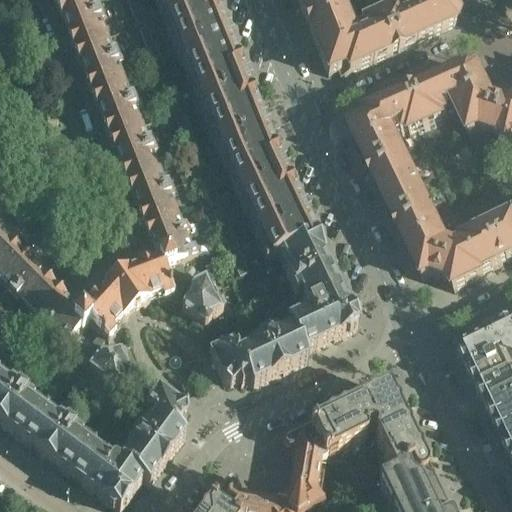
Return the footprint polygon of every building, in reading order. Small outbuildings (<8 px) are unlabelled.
[(80,0),(52,0),(57,10),(80,0)] [(100,18),(97,10),(94,11),(89,0),(80,0),(57,10),(62,25),(63,24),(66,32),(100,18)] [(121,10),(117,0),(110,3),(113,13),(121,10)] [(214,11),(209,0),(163,0),(167,7),(162,9),(170,27),(174,25),(179,38),(219,22),(214,11)] [(295,0),(319,56),(350,42),(342,24),(341,25),(340,20),(345,18),(343,12),(337,14),(335,8),(336,8),(332,0),(295,0)] [(448,2),(447,0),(410,0),(410,1),(408,2),(414,17),(448,2)] [(454,30),(457,23),(448,2),(414,17),(416,22),(407,26),(417,47),(454,30)] [(125,19),(121,10),(113,13),(117,22),(125,19)] [(417,47),(407,26),(404,17),(398,20),(397,16),(387,21),(388,23),(373,29),(373,27),(363,32),(364,36),(360,38),(362,43),(372,67),(417,47)] [(106,41),(100,27),(103,26),(100,18),(66,32),(68,38),(68,39),(74,54),(106,41)] [(145,18),(136,21),(139,28),(147,25),(145,18)] [(236,66),(219,24),(219,23),(219,22),(179,38),(185,52),(181,54),(188,71),(192,69),(198,82),(236,66)] [(147,25),(139,28),(142,36),(151,33),(147,25)] [(117,62),(114,55),(112,56),(106,41),(74,54),(80,69),(83,76),(117,62)] [(372,67),(362,43),(352,47),(350,42),(319,56),(328,79),(337,76),(340,81),(372,67)] [(138,54),(135,44),(128,47),(131,57),(138,54)] [(142,63),(138,54),(131,57),(135,66),(142,63)] [(123,85),(118,72),(121,71),(117,62),(83,76),(86,83),(85,83),(91,98),(123,85)] [(163,63),(154,67),(157,73),(166,69),(163,63)] [(250,100),(241,79),(242,79),(237,67),(236,67),(236,66),(198,82),(203,96),(199,98),(206,116),(210,114),(216,128),(255,112),(250,100)] [(166,69),(157,73),(160,81),(169,77),(166,69)] [(488,96),(479,77),(472,74),(435,91),(444,112),(454,108),(457,114),(488,96)] [(135,106),(132,98),(129,100),(123,85),(91,98),(97,113),(98,113),(101,120),(135,106)] [(156,98),(153,89),(145,92),(148,101),(156,98)] [(449,121),(444,112),(435,91),(391,110),(402,134),(405,140),(411,138),(412,141),(425,136),(426,137),(432,134),(431,133),(445,127),(443,123),(449,121)] [(511,111),(509,113),(494,108),(488,96),(457,114),(460,121),(465,119),(468,126),(464,129),(470,142),(482,136),(501,143),(506,154),(511,151),(511,111)] [(160,107),(156,98),(148,101),(152,110),(160,107)] [(141,129),(135,116),(138,115),(135,106),(101,120),(103,127),(109,142),(141,129)] [(181,107),(172,110),(175,117),(183,113),(181,107)] [(393,138),(402,134),(391,110),(358,125),(361,131),(351,135),(363,160),(396,145),(393,138)] [(272,155),(255,113),(255,112),(216,128),(222,141),(217,143),(224,159),(228,157),(235,172),(272,155)] [(183,113),(175,117),(178,125),(187,121),(183,113)] [(152,150),(149,142),(146,143),(141,129),(109,142),(115,157),(118,164),(152,150)] [(173,142),(169,133),(161,136),(165,145),(173,142)] [(177,151),(173,142),(165,145),(169,154),(177,151)] [(430,217),(421,197),(417,188),(407,168),(409,168),(406,161),(404,162),(396,145),(363,160),(411,259),(441,244),(443,243),(433,223),(436,222),(434,219),(433,216),(430,217)] [(158,173),(153,160),(156,159),(152,150),(118,164),(121,171),(120,171),(126,186),(158,173)] [(199,152),(191,155),(194,163),(202,159),(199,152)] [(288,188),(278,168),(279,168),(273,156),(272,155),(235,172),(242,188),(239,189),(246,207),(251,205),(257,218),(294,199),(289,188),(288,188)] [(202,159),(194,163),(197,170),(205,167),(202,159)] [(170,195),(166,185),(163,186),(158,173),(126,186),(132,201),(133,201),(136,208),(170,195)] [(191,186),(187,177),(179,180),(183,190),(191,186)] [(196,196),(191,186),(183,190),(188,200),(196,196)] [(176,218),(170,204),(173,202),(170,195),(136,208),(138,215),(144,231),(176,218)] [(313,241),(294,200),(294,199),(257,218),(262,231),(260,232),(267,250),(271,248),(276,260),(283,257),(313,241)] [(219,200),(210,203),(213,211),(222,207),(219,200)] [(222,207),(213,211),(216,219),(225,215),(222,207)] [(187,238),(184,230),(181,231),(176,218),(144,231),(150,246),(150,245),(153,252),(184,240),(187,238)] [(208,230),(205,222),(197,225),(201,233),(208,230)] [(511,223),(506,227),(508,232),(502,235),(500,230),(480,239),(482,244),(476,247),(474,242),(465,246),(468,252),(482,279),(511,263),(511,223)] [(197,261),(193,251),(189,253),(184,240),(153,252),(158,266),(158,267),(159,266),(164,278),(174,274),(173,271),(197,261)] [(0,278),(20,258),(9,247),(4,242),(4,241),(0,244),(0,278)] [(340,296),(326,267),(315,243),(314,243),(313,241),(283,257),(290,272),(286,274),(299,301),(303,300),(309,312),(340,296)] [(218,253),(214,244),(205,247),(209,256),(218,253)] [(482,279),(468,252),(458,256),(446,253),(441,244),(411,259),(423,285),(433,280),(450,286),(455,295),(483,281),(482,279)] [(237,245),(228,248),(231,256),(240,252),(237,245)] [(243,259),(240,252),(231,256),(234,263),(243,259)] [(226,263),(223,257),(215,260),(217,267),(226,263)] [(11,302),(37,275),(32,270),(20,258),(0,278),(0,284),(8,292),(4,296),(11,302)] [(173,302),(164,278),(159,266),(158,267),(151,269),(135,275),(136,275),(149,307),(162,302),(164,306),(173,302)] [(30,315),(54,292),(42,280),(42,281),(37,275),(11,302),(17,308),(20,304),(30,315)] [(149,307),(136,275),(127,279),(126,278),(115,286),(105,293),(103,294),(104,295),(97,302),(122,325),(122,326),(135,317),(149,308),(149,307)] [(223,317),(217,305),(215,305),(205,285),(193,290),(181,314),(193,322),(192,323),(193,324),(194,323),(197,326),(198,328),(202,331),(202,330),(204,331),(207,331),(210,326),(211,323),(223,317)] [(47,332),(70,309),(65,304),(65,303),(54,292),(30,315),(41,326),(38,329),(44,335),(47,332)] [(358,333),(340,296),(309,312),(310,315),(289,326),(293,333),(305,359),(358,333)] [(122,325),(97,302),(97,301),(86,314),(81,319),(90,329),(108,346),(115,338),(112,336),(122,325)] [(83,336),(90,329),(81,319),(70,309),(47,332),(58,343),(55,346),(62,353),(81,333),(83,336)] [(3,327),(8,320),(0,313),(0,324),(2,326),(3,327)] [(308,366),(304,359),(305,359),(293,333),(278,340),(276,337),(262,343),(251,349),(253,353),(239,359),(250,387),(252,393),(308,366)] [(511,333),(463,357),(464,358),(462,363),(461,363),(469,380),(505,363),(508,369),(511,370),(511,333)] [(37,344),(28,336),(23,343),(31,350),(37,344)] [(250,387),(239,359),(233,346),(209,357),(224,388),(230,390),(239,386),(242,391),(250,387)] [(56,360),(48,353),(42,359),(47,363),(50,366),(56,360)] [(38,374),(47,363),(42,359),(39,357),(31,368),(38,374)] [(134,380),(132,376),(131,376),(130,374),(129,374),(128,371),(129,371),(128,369),(127,370),(121,357),(96,364),(88,375),(106,388),(104,390),(116,398),(125,387),(127,388),(133,386),(134,383),(133,381),(134,380)] [(511,385),(511,375),(511,374),(507,373),(508,369),(505,363),(469,380),(470,381),(470,380),(471,382),(472,382),(474,387),(473,387),(480,401),(511,385)] [(46,416),(34,407),(36,403),(12,386),(9,389),(0,381),(0,429),(23,447),(46,416)] [(72,399),(80,389),(71,382),(63,393),(72,399)] [(511,429),(511,385),(480,401),(487,417),(488,416),(492,424),(491,424),(497,437),(511,429)] [(187,419),(186,413),(158,392),(145,411),(156,420),(180,438),(185,431),(181,427),(187,419)] [(399,419),(388,394),(359,408),(372,434),(375,435),(376,430),(399,419)] [(372,434),(359,408),(311,431),(324,459),(333,455),(338,458),(369,442),(366,441),(367,436),(372,434)] [(94,451),(81,442),(84,438),(60,421),(57,425),(46,416),(23,447),(71,482),(94,451)] [(423,467),(399,419),(376,430),(375,435),(377,439),(375,443),(394,481),(423,467)] [(151,489),(185,442),(180,438),(156,420),(148,432),(144,429),(128,453),(131,455),(122,468),(124,469),(151,489)] [(511,429),(497,437),(504,451),(508,458),(511,467),(511,429)] [(324,459),(311,431),(286,444),(285,445),(284,445),(284,446),(284,448),(284,450),(284,451),(285,452),(286,452),(287,453),(288,453),(290,453),(291,453),(293,457),(293,458),(294,458),(292,467),(301,470),(311,464),(321,466),(327,463),(324,459)] [(151,489),(124,469),(122,470),(108,459),(107,461),(94,451),(71,482),(110,511),(123,511),(143,487),(149,491),(151,489)] [(317,490),(321,466),(311,464),(301,470),(292,467),(288,491),(305,494),(316,511),(325,505),(320,498),(321,495),(317,490)] [(370,491),(358,466),(357,467),(351,483),(353,486),(368,492),(370,491)] [(372,490),(377,475),(375,471),(360,466),(358,466),(370,491),(372,490)] [(444,511),(423,467),(394,481),(377,488),(388,511),(444,511)] [(245,511),(247,498),(240,497),(240,496),(240,495),(236,493),(237,492),(237,491),(237,490),(236,488),(235,487),(235,486),(234,485),(233,485),(231,485),(230,485),(228,485),(227,486),(211,508),(215,511),(245,511)] [(315,511),(316,511),(305,494),(288,491),(287,494),(276,502),(272,502),(270,511),(315,511)] [(270,511),(272,502),(247,498),(245,511),(270,511)]
